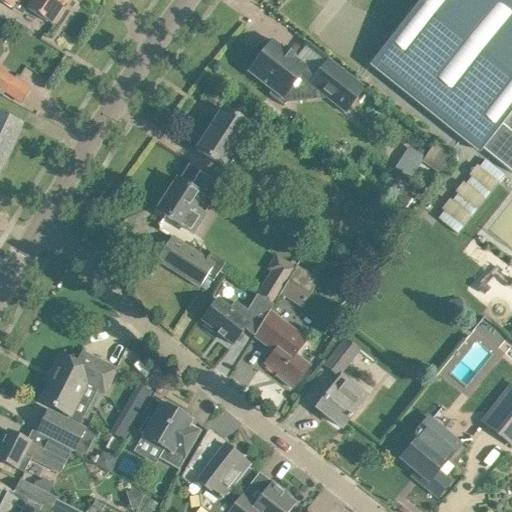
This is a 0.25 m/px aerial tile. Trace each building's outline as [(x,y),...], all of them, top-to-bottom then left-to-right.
[(26,8),(34,13),(50,24),(66,0),(0,0),(12,9),(17,2),(27,8),(26,8)] [(511,0),(421,0),(372,61),(511,173),(511,0)] [(272,41),(248,73),(272,91),(269,95),(284,107),(295,92),(291,89),(300,78),(315,89),(321,81),(339,94),(332,103),(345,113),(365,88),(329,59),(316,75),(293,57),(294,56),(285,49),(284,50),(272,41)] [(0,70),(0,89),(5,93),(13,79),(0,70)] [(197,149),(197,150),(213,161),(222,167),(226,169),(218,182),(220,183),(257,207),(265,195),(232,173),(259,132),(249,125),(242,121),(225,110),(216,124),(214,123),(213,124),(215,125),(198,150),(197,149)] [(0,173),(23,124),(5,115),(0,113),(0,173)] [(414,152),(400,172),(409,179),(421,162),(424,159),(414,152)] [(479,158),(435,217),(454,231),(498,173),(479,158)] [(204,198),(194,191),(177,181),(157,211),(191,233),(204,212),(210,203),(204,199),(204,198)] [(173,238),(158,262),(200,288),(207,277),(213,281),(220,271),(221,268),(219,267),(215,264),(206,259),(195,252),(190,249),(173,238)] [(357,244),(344,263),(368,279),(381,260),(357,244)] [(320,276),(328,265),(318,258),(310,269),(320,276)] [(288,280),(286,284),(308,297),(319,280),(296,266),(288,280)] [(272,270),(257,295),(272,305),(279,294),(283,288),(288,280),(272,270)] [(270,309),(272,305),(257,295),(247,311),(236,302),(230,309),(218,300),(202,320),(205,323),(204,325),(213,333),(214,331),(233,345),(245,329),(254,337),(259,329),(270,309)] [(461,300),(449,301),(452,318),(464,316),(461,300)] [(292,388),(304,373),(311,364),(294,351),(305,337),(270,309),(259,329),(254,337),(274,353),(265,364),(283,377),(281,380),(292,388)] [(344,339),(324,365),(338,376),(358,349),(344,339)] [(56,373),(41,402),(59,411),(70,417),(80,422),(97,390),(104,393),(107,388),(116,370),(83,353),(77,364),(61,356),(53,371),(56,373)] [(342,428),(355,412),(369,394),(344,375),(333,389),(332,389),(317,408),(342,428)] [(138,385),(132,395),(147,404),(153,394),(138,385)] [(511,385),(484,422),(511,444),(511,385)] [(182,411),(166,402),(164,405),(162,404),(152,420),(147,417),(139,432),(144,435),(143,437),(164,449),(158,459),(179,471),(201,433),(189,425),(191,421),(180,415),(182,411)] [(85,430),(48,411),(37,432),(38,433),(37,434),(48,439),(72,451),(73,452),(85,430)] [(437,497),(449,482),(451,480),(438,469),(448,456),(447,456),(459,441),(430,416),(415,434),(419,438),(401,459),(416,473),(413,477),(414,477),(419,471),(423,475),(418,481),(437,497)] [(116,422),(110,433),(125,442),(131,431),(116,422)] [(43,449),(8,431),(0,446),(0,460),(24,473),(31,459),(60,474),(72,451),(48,439),(43,449)] [(221,501),(237,481),(249,465),(225,446),(215,459),(199,446),(180,478),(187,484),(198,483),(204,488),(198,496),(200,508),(205,511),(210,511),(220,500),(221,501)] [(46,511),(49,511),(56,500),(19,481),(12,494),(46,511)] [(228,511),(289,511),(295,504),(286,496),(287,494),(272,482),(255,504),(243,494),(230,510),(228,511)] [(9,490),(2,487),(0,485),(0,511),(13,511),(19,501),(7,494),(9,490)]
